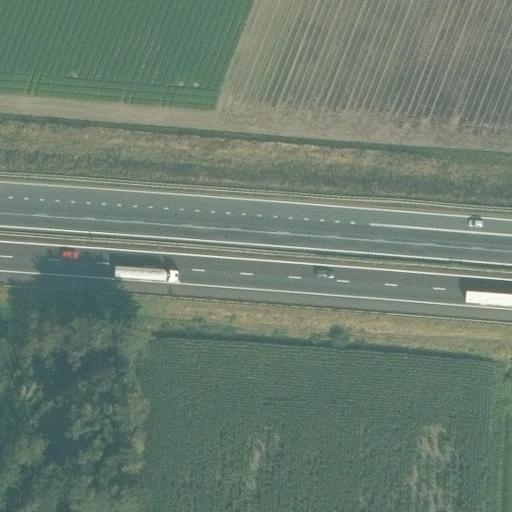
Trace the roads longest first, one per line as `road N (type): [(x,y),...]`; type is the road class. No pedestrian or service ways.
road 1 (motorway): [(0,257),(511,297)]
road 2 (motorway): [(367,240),(0,215)]
road 3 (motorway): [(511,252),(367,240)]
road 4 (motorway): [(511,235),(367,240)]
